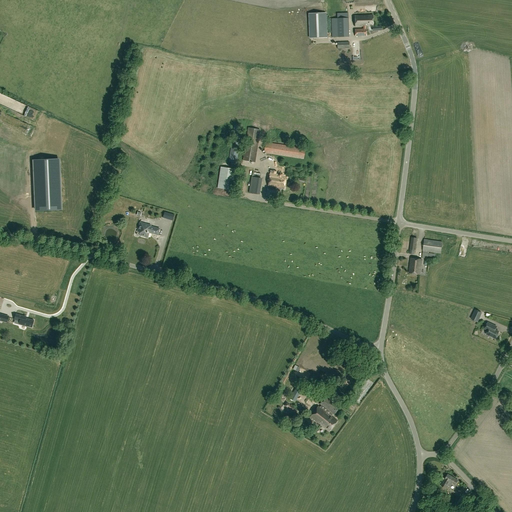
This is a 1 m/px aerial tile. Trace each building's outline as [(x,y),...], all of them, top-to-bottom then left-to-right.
[(325,13),(309,13),(310,38),(326,37),(325,13)] [(349,37),(348,13),(337,13),(337,18),(331,19),(332,37),(349,37)] [(373,15),(354,16),(355,27),(363,26),(363,29),(355,29),(355,36),(366,36),(366,29),(365,26),(373,26),(373,15)] [(228,161),(236,163),(241,127),(234,126),(228,161)] [(260,130),(248,128),(243,160),(255,162),(260,130)] [(305,149),(265,142),(264,152),(303,159),(305,149)] [(232,190),(235,169),(220,167),(217,188),(232,190)] [(249,191),(260,191),(260,170),(251,170),(251,174),(249,174),(249,191)] [(283,188),(285,176),(270,174),(268,186),(276,187),(277,187),(283,188)] [(276,197),(277,189),(277,187),(276,187),(276,189),(267,188),(266,196),(276,197)] [(140,231),(139,235),(148,238),(149,233),(158,235),(159,229),(151,226),(140,223),(138,229),(140,231)] [(424,240),(423,251),(422,258),(427,259),(428,252),(441,253),(442,242),(424,240)] [(420,274),(421,259),(410,258),(409,273),(420,274)] [(481,313),(476,310),(471,319),(477,322),(481,313)] [(7,322),(8,317),(4,315),(0,314),(0,320),(2,321),(7,322)] [(33,321),(25,319),(25,317),(14,314),(14,315),(16,315),(15,321),(18,322),(18,325),(30,328),(32,321),(33,321)] [(496,338),(496,337),(497,337),(499,334),(498,333),(499,332),(493,329),(494,325),(488,323),(485,329),(488,330),(486,334),(496,338)] [(320,404),(328,410),(327,412),(318,406),(310,417),(329,431),(337,420),(331,416),(333,414),(334,414),(339,408),(325,397),(320,404)] [(441,485),(446,488),(448,485),(450,486),(452,483),(455,485),(458,480),(448,474),(441,485)] [(456,503),(461,507),(468,496),(463,493),(456,503)]
